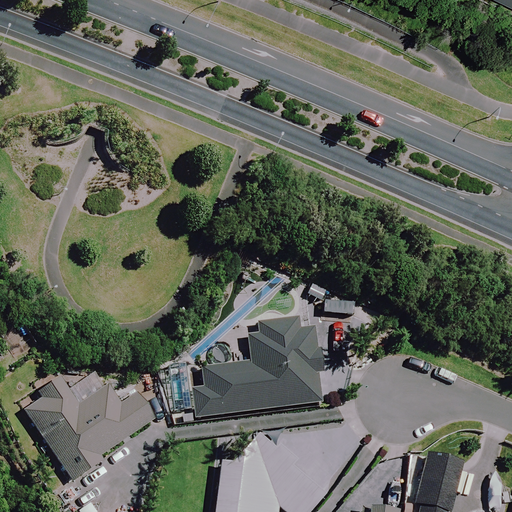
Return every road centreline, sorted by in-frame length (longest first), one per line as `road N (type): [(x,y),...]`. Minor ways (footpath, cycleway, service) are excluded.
road 1 (primary): [(511,230),(0,23)]
road 2 (primary): [(93,0),(511,174)]
